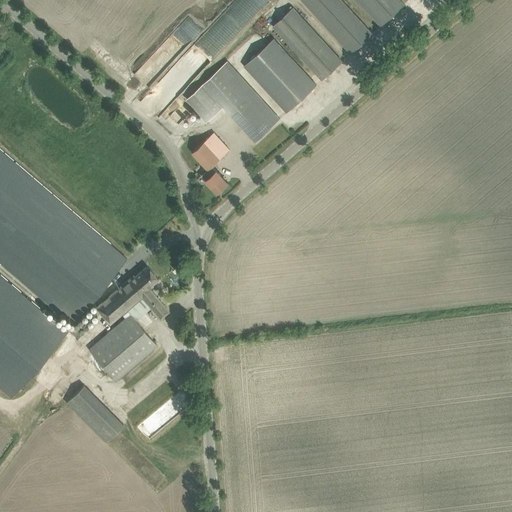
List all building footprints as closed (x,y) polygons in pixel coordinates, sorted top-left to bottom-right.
[(302,0),(351,54),(374,33),(343,0),(302,0)] [(405,4),(401,0),(358,0),(382,25),(405,4)] [(273,26),(323,80),(344,61),(294,7),(273,26)] [(244,66),(256,78),(287,113),(317,85),(275,38),(244,66)] [(280,118),(228,60),(203,83),(224,105),(256,140),(280,118)] [(202,174),(207,179),(206,179),(218,192),(228,182),(217,170),(212,165),(230,149),(214,132),(206,139),(198,130),(185,143),(192,151),(208,169),(202,174)] [(0,261),(70,322),(126,257),(0,149),(0,261)] [(89,349),(109,372),(116,379),(157,344),(126,309),(141,296),(160,318),(169,311),(148,286),(158,278),(147,265),(135,276),(134,274),(96,307),(110,323),(122,313),(126,317),(89,349)] [(0,386),(8,393),(63,329),(0,274),(0,386)] [(66,402),(108,440),(124,423),(83,384),(66,402)]
